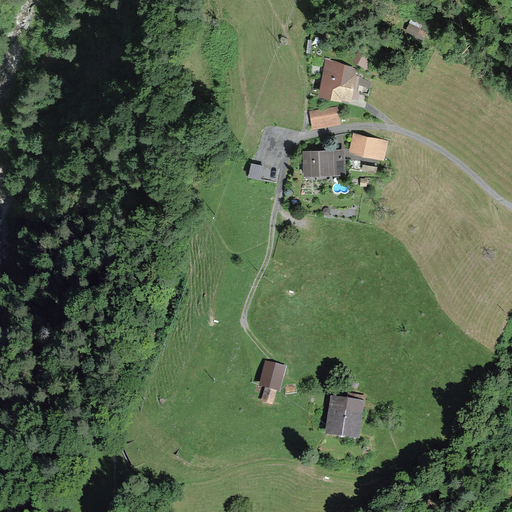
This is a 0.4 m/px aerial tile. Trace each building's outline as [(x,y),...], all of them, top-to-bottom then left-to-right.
[(425,32),(410,25),(407,31),(422,38),(425,32)] [(366,55),(359,51),(354,61),(366,66),(368,62),(364,59),(366,55)] [(317,102),(341,106),(341,104),(351,105),(358,66),(324,60),(317,102)] [(340,126),(336,107),(308,112),(312,132),(340,126)] [(388,140),(352,133),(348,156),(384,163),(388,140)] [(343,150),(301,153),(303,180),(345,177),(343,150)] [(367,180),(359,179),(358,188),(366,188),(367,180)] [(287,365),(265,359),(258,384),(265,385),(276,388),(280,389),(287,365)] [(276,388),(265,385),(261,400),(273,402),(276,388)] [(359,440),(365,399),(349,397),(348,400),(330,397),(325,436),(359,440)] [(144,463),(135,440),(123,445),(132,467),(144,463)] [(181,446),(175,455),(190,464),(196,455),(181,446)]
